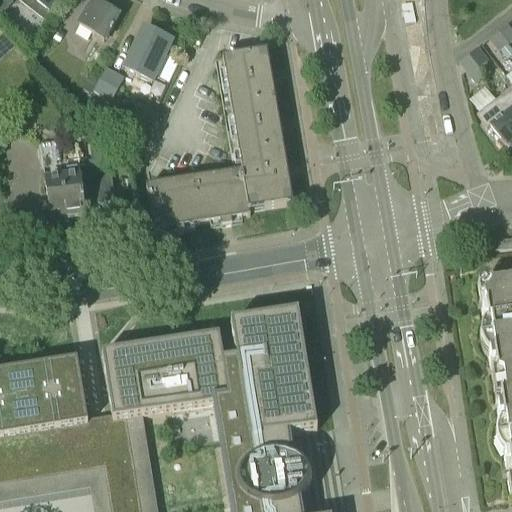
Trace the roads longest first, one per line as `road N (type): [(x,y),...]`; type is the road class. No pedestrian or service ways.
road 1 (residential): [(357,242),(76,293),(0,294)]
road 2 (secondary): [(357,242),(409,511)]
road 3 (residential): [(485,204),(444,61),(436,0)]
road 4 (secondary): [(324,44),(357,242)]
road 5 (secondary): [(392,233),(356,47)]
road 6 (secondary): [(422,410),(392,233)]
